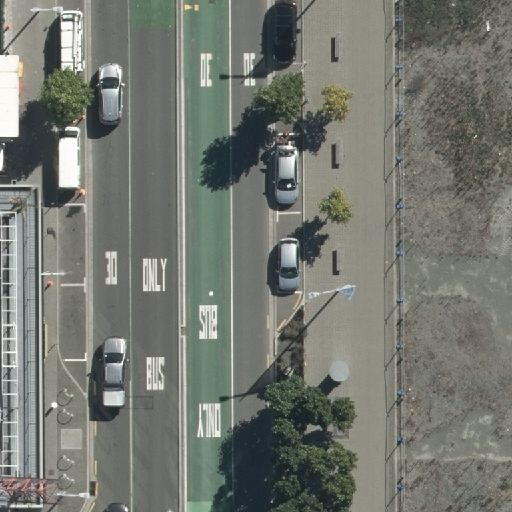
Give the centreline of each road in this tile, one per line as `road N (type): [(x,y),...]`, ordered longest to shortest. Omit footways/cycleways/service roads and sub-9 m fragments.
road 1 (secondary): [(229,0),(232,511)]
road 2 (secondary): [(132,511),(129,0)]
